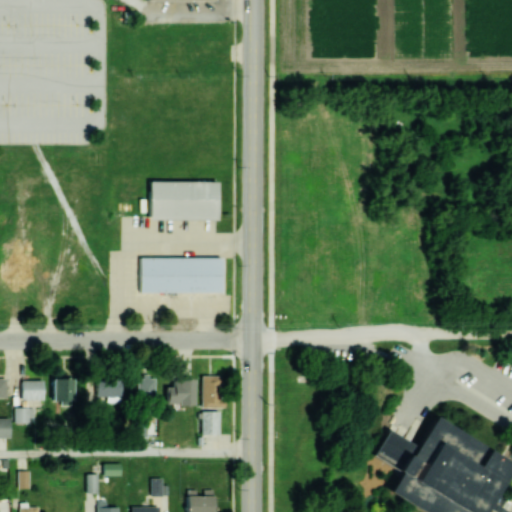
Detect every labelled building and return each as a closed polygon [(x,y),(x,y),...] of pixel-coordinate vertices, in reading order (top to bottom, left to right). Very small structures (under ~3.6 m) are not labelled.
[(147,219),(214,219),(215,181),(147,180),(147,219)] [(218,292),(219,257),(137,256),(137,292),(218,292)] [(219,375),(199,375),(199,407),(219,407),(219,375)] [(153,376),(133,376),(134,399),(153,398),(153,376)] [(70,400),(70,378),(50,377),(50,400),(70,400)] [(94,395),(106,396),(106,401),(119,401),(120,378),(94,378),(94,395)] [(192,378),(166,378),(166,404),(192,404),(192,378)] [(42,398),(41,379),(19,380),(19,399),(42,398)] [(12,422),(30,422),(30,407),(12,407),(12,422)] [(200,433),(217,434),(217,411),(200,411),(200,433)] [(432,415),(414,445),(386,428),(370,454),(397,473),(386,490),(421,511),(479,511),(482,507),(487,500),(497,507),(502,497),(492,490),(508,463),(432,415)] [(0,437),(8,437),(8,417),(0,417),(0,437)] [(145,437),(146,420),(136,419),(135,436),(145,437)] [(119,474),(119,462),(101,463),(102,475),(119,474)] [(27,487),(27,469),(16,469),(16,487),(27,487)] [(96,473),(84,473),(85,492),(96,492),(96,473)] [(160,495),(160,477),(148,478),(148,495),(160,495)] [(211,511),(212,489),(198,489),(198,488),(185,488),(184,511),(211,511)] [(115,511),(115,506),(104,506),(104,500),(94,500),(94,511),(115,511)] [(487,500),(482,507),(490,511),(506,511),(497,507),(487,500)]
